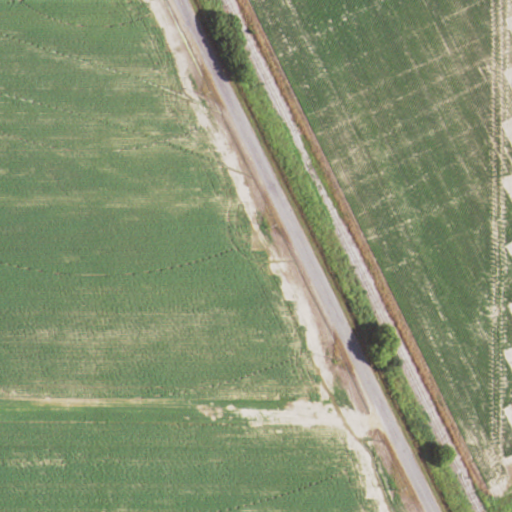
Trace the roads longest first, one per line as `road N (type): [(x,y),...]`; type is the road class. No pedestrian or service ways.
road 1 (residential): [(429,511),(176,0)]
road 2 (track): [(0,423),(363,422),(381,414)]
